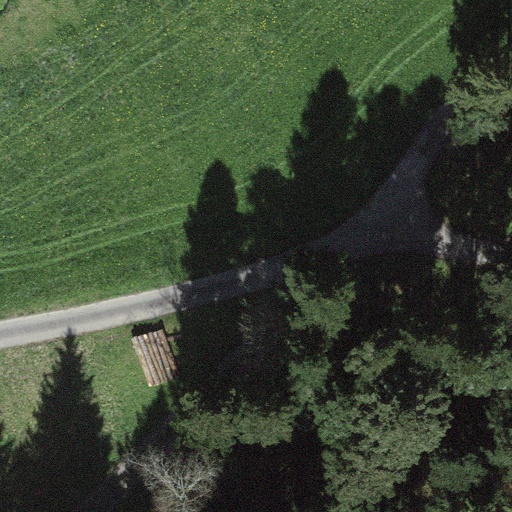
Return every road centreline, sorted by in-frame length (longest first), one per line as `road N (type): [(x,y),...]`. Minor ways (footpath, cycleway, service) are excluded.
road 1 (track): [(511,68),(465,102),(424,150),(386,227),(289,269),(0,334)]
road 2 (track): [(511,270),(386,227)]
